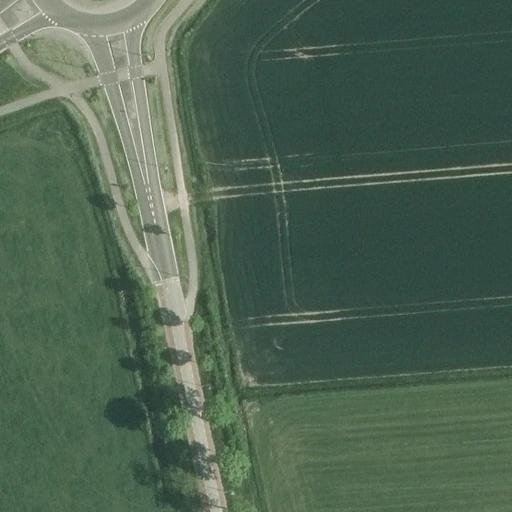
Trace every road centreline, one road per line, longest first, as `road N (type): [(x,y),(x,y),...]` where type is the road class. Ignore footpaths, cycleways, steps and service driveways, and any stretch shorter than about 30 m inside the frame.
road 1 (unclassified): [(222,511),(160,222)]
road 2 (unclassified): [(160,222),(134,14)]
road 3 (unclassified): [(96,25),(160,222)]
